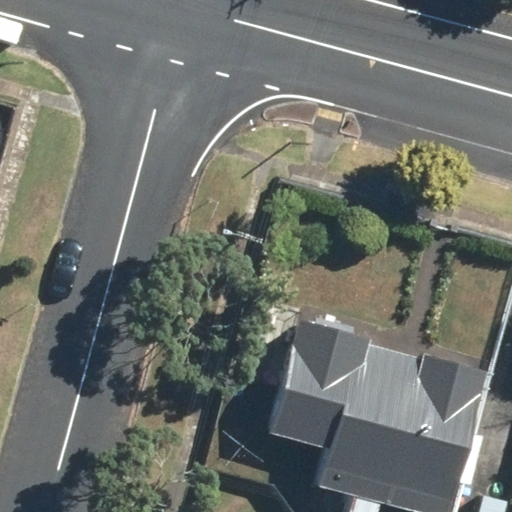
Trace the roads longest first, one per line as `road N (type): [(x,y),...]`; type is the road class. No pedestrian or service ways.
road 1 (residential): [(47,511),(184,5)]
road 2 (tertiary): [(511,95),(184,5)]
